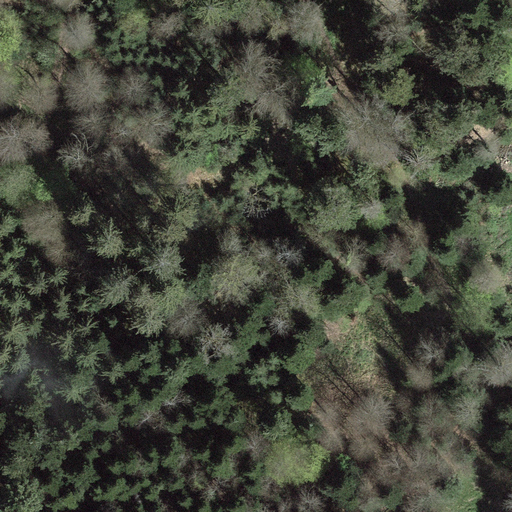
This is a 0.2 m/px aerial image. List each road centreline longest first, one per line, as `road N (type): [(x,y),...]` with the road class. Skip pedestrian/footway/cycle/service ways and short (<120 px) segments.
road 1 (track): [(293,0),(511,248)]
road 2 (track): [(0,198),(63,51),(69,0)]
